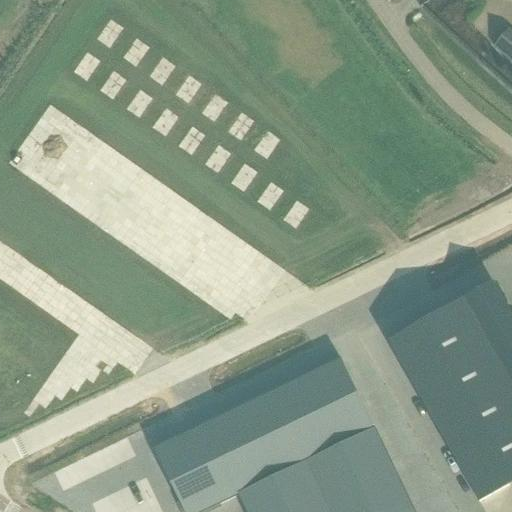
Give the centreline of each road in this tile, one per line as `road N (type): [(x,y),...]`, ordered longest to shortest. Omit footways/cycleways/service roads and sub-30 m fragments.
road 1 (unclassified): [(0,458),(511,204)]
road 2 (unclassified): [(511,148),(433,78),(375,0)]
